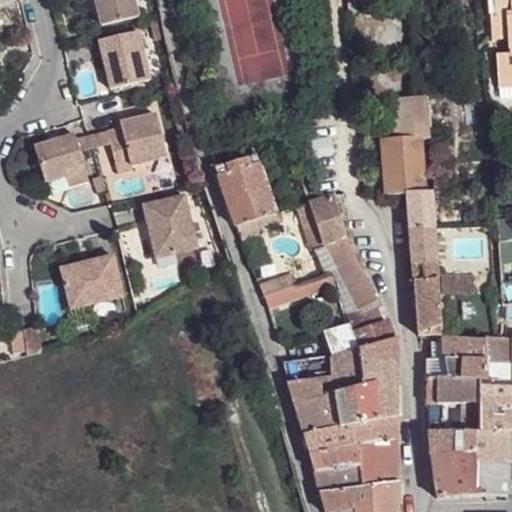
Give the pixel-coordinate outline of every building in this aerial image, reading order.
[(131,0),(96,0),(93,1),(99,24),(136,16),(131,0)] [(274,0),(218,0),(237,84),(293,74),(274,0)] [(347,0),(348,2),(361,1),(363,18),(378,16),(376,0),(347,0)] [(497,76),(511,75),(511,0),(490,0),(491,13),(490,13),(492,38),(507,37),(508,52),(496,53),(497,76)] [(147,78),(136,32),(135,32),(107,39),(110,51),(100,54),(108,87),(147,78)] [(107,39),(97,41),(100,54),(110,51),(107,39)] [(511,86),(511,75),(497,76),(498,87),(511,86)] [(427,105),(427,98),(411,100),(404,106),(406,131),(415,135),(415,140),(420,140),(430,139),(428,127),(429,127),(428,106),(427,105)] [(105,130),(108,142),(115,171),(129,168),(128,162),(163,155),(153,113),(117,121),(118,127),(105,130)] [(84,133),(88,145),(108,142),(105,130),(84,133)] [(76,146),(88,145),(84,133),(72,134),(76,146)] [(86,179),(76,146),(72,134),(32,147),(43,182),(63,176),(67,186),(86,179)] [(386,196),(407,196),(424,195),(420,140),(415,140),(401,141),(383,142),(386,196)] [(225,200),(235,228),(273,215),(275,215),(254,156),(252,156),(215,168),(225,200)] [(424,195),(407,196),(410,231),(414,282),(439,281),(438,272),(435,229),(432,195),(424,195)] [(196,251),(182,197),(142,207),(155,260),(196,251)] [(332,274),(336,286),(346,316),(379,308),(379,309),(381,309),(376,299),(345,236),(335,197),(296,209),(312,252),(314,251),(323,277),(332,274)] [(273,215),(235,228),(240,240),(258,235),(256,228),(275,222),(273,215)] [(511,243),(498,245),(499,264),(511,263),(511,243)] [(121,301),(111,259),(59,271),(69,313),(121,301)] [(492,273),(438,272),(439,281),(440,294),(494,295),(492,273)] [(291,288),(262,298),(267,312),(306,297),(302,287),(322,279),(325,289),(336,286),(332,274),(323,277),(291,288)] [(259,289),(262,298),(291,288),(288,279),(259,289)] [(306,297),(325,289),(322,279),(302,287),(306,297)] [(418,335),(424,336),(443,336),(440,294),(439,281),(414,282),(418,335)] [(348,324),(351,333),(384,324),(379,309),(379,308),(346,316),(348,324)] [(396,339),(388,322),(384,324),(351,333),(356,350),(396,339)] [(330,357),(356,350),(351,333),(348,324),(322,332),(329,357),(330,357)] [(24,332),(25,342),(39,338),(37,329),(24,332)] [(13,335),(16,358),(27,355),(25,342),(24,332),(13,335)] [(485,341),(442,337),(443,340),(444,357),(487,362),(485,341)] [(39,338),(25,342),(27,355),(40,352),(39,338)] [(336,393),(342,430),(397,418),(399,389),(396,339),(356,350),(366,385),(336,393)] [(429,341),(432,358),(444,357),(443,340),(429,341)] [(511,342),(497,342),(485,341),(487,362),(489,383),(489,385),(511,386),(511,342)] [(289,382),(305,437),(342,430),(336,393),(366,385),(356,350),(330,357),(333,377),(327,378),(289,382)] [(282,362),(289,382),(327,378),(324,357),(282,362)] [(329,357),(324,357),(327,378),(333,377),(330,357),(329,357)] [(432,358),(426,359),(428,378),(448,380),(444,357),(432,358)] [(489,383),(487,362),(444,357),(448,380),(480,383),(489,383)] [(480,407),(480,383),(448,380),(428,378),(428,406),(480,407)] [(511,386),(489,385),(489,383),(480,383),(480,407),(479,434),(508,433),(511,433),(511,386)] [(480,407),(428,406),(430,434),(475,434),(479,434),(480,407)] [(305,437),(315,473),(358,466),(359,446),(397,441),(397,418),(342,430),(305,437)] [(508,433),(479,434),(475,434),(475,456),(476,464),(508,463),(508,433)] [(475,456),(475,434),(430,434),(432,456),(475,456)] [(361,487),(398,483),(397,441),(359,446),(358,466),(361,487)] [(476,464),(475,456),(432,456),(438,499),(466,499),(467,485),(474,484),(476,464)] [(508,463),(476,464),(474,484),(467,485),(466,499),(508,497),(508,463)] [(315,473),(320,493),(361,487),(358,466),(315,473)] [(398,511),(398,483),(361,487),(320,493),(325,511),(398,511)]
